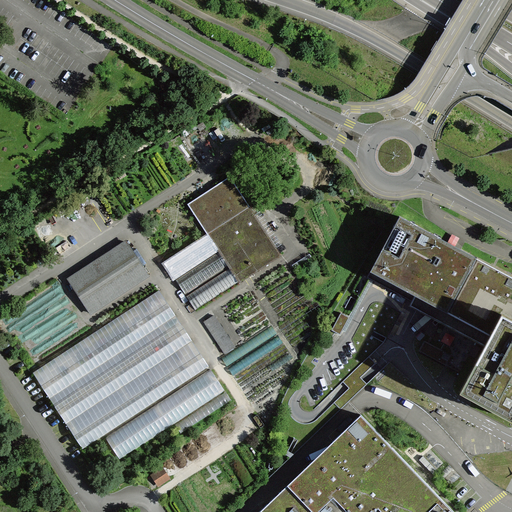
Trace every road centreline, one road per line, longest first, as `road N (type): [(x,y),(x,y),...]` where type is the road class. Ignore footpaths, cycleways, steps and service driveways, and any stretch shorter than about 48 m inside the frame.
road 1 (secondary): [(368,142),(116,0)]
road 2 (motorway): [(285,0),(379,40),(511,121)]
road 3 (unknown): [(397,346),(407,313),(391,302),(368,303),(353,338),(305,399),(315,416),(346,391)]
road 4 (unknown): [(187,328),(246,407),(248,427),(149,499)]
road 5 (unknown): [(187,328),(280,257),(275,218),(299,176)]
road 6 (unknown): [(122,225),(187,328)]
